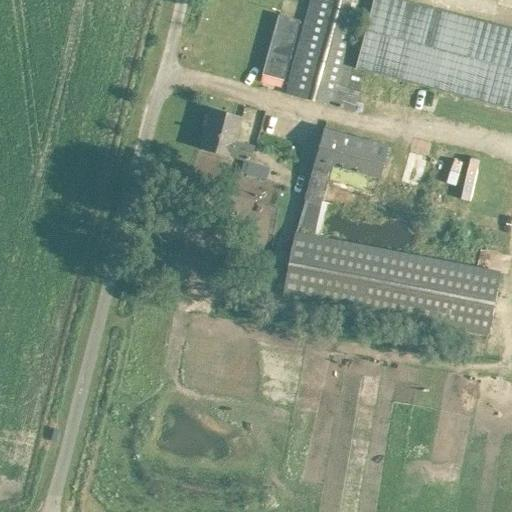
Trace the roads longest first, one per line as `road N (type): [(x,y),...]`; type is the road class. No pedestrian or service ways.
road 1 (residential): [(50,511),(184,0)]
road 2 (unknown): [(165,71),(511,145)]
